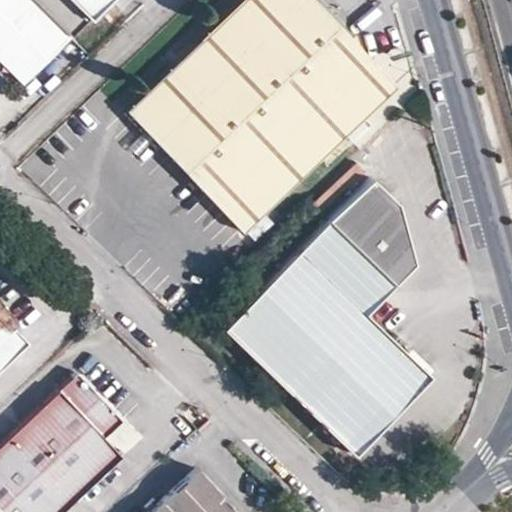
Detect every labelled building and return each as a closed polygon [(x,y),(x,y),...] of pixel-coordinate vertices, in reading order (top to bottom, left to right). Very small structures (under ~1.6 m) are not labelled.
[(70,35),(34,0),(0,0),(0,60),(22,82),(70,35)] [(105,0),(34,0),(70,35),(105,0)] [(241,0),(127,108),(241,226),(391,86),(366,60),(331,23),(309,0),(241,0)] [(224,328),(355,453),(433,375),(405,347),(365,309),(414,259),(396,199),(371,175),(328,220),(224,328)] [(0,316),(3,319),(11,311),(0,299),(0,316)] [(0,349),(17,333),(3,319),(0,316),(0,349)] [(0,439),(0,511),(58,511),(122,452),(104,432),(121,418),(77,369),(0,439)] [(191,511),(217,488),(196,466),(160,499),(171,511),(191,511)] [(235,511),(237,510),(217,488),(191,511),(235,511)] [(171,511),(160,499),(145,511),(171,511)]
